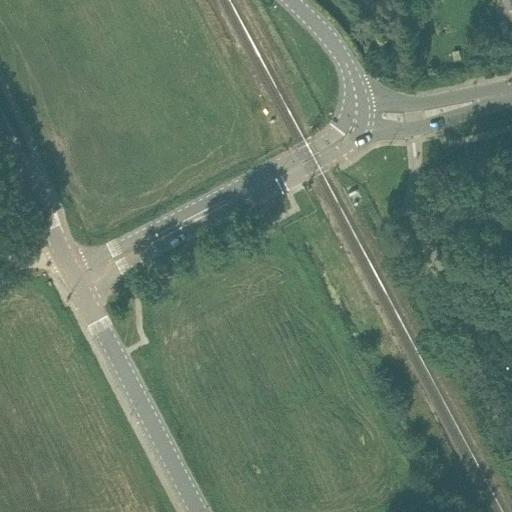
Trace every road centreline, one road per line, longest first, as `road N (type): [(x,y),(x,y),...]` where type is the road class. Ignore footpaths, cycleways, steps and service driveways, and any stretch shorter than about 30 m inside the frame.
road 1 (tertiary): [(76,275),(330,147),(350,132),(362,107)]
road 2 (tertiary): [(203,511),(76,275)]
road 3 (tertiary): [(76,275),(0,130)]
road 4 (tertiary): [(362,107),(413,116),(511,88)]
road 5 (unclassified): [(362,107),(353,70),(293,0)]
